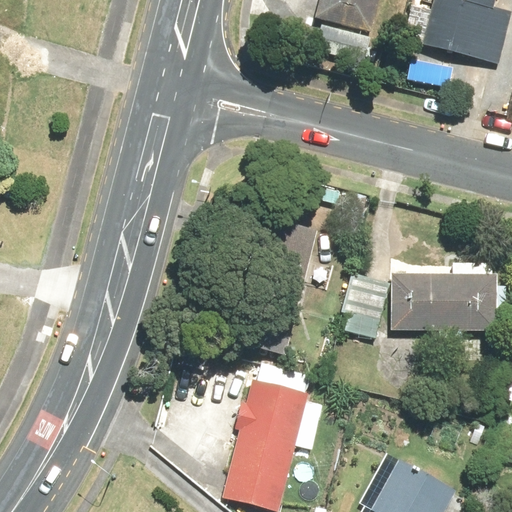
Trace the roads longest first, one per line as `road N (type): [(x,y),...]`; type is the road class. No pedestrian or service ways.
road 1 (tertiary): [(13,511),(97,355),(161,116)]
road 2 (residential): [(294,117),(511,172)]
road 3 (residential): [(294,117),(161,116)]
road 4 (residential): [(176,56),(294,117)]
